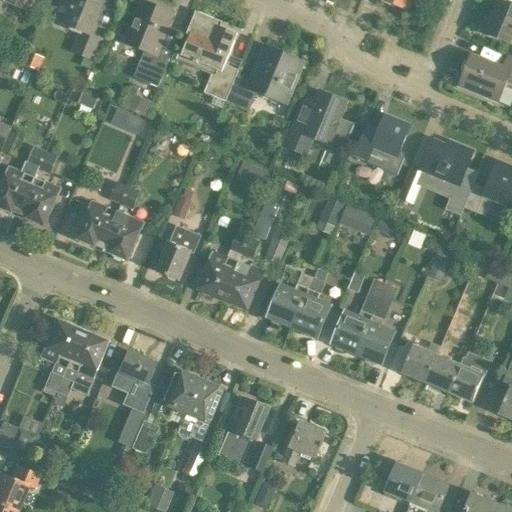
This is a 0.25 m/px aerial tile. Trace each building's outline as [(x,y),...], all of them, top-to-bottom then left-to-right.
[(0,0),(0,14),(2,15),(6,3),(29,13),(34,0),(0,0)] [(94,62),(115,8),(96,0),(60,0),(58,6),(70,11),(64,26),(80,33),(72,53),(94,62)] [(382,0),(407,10),(410,0),(382,0)] [(510,44),(511,44),(511,7),(499,2),(486,34),(510,44)] [(172,17),(141,5),(126,42),(145,50),(134,79),(158,89),(174,50),(161,45),(172,17)] [(204,93),(226,102),(237,76),(239,70),(226,65),(238,36),(197,19),(181,57),(214,70),(204,93)] [(266,46),(251,82),(237,76),(226,102),(225,103),(246,112),(249,113),(256,95),(280,105),(287,87),(292,89),(301,67),(282,60),(284,54),(266,46)] [(22,65),(39,72),(44,59),(27,53),(22,65)] [(470,57),(458,87),(498,103),(506,83),(511,85),(511,58),(507,57),(502,69),(470,57)] [(315,108),(304,103),(285,148),(305,157),(312,139),(329,146),(328,147),(342,153),(354,124),(340,119),(347,104),(321,93),(315,108)] [(127,96),(123,108),(146,117),(151,105),(127,96)] [(117,109),(111,124),(121,128),(127,114),(117,109)] [(383,153),(397,159),(410,127),(385,117),(379,132),(367,127),(355,157),(378,167),(383,153)] [(0,153),(10,130),(0,125),(0,153)] [(4,153),(15,158),(25,135),(14,130),(4,153)] [(455,150),(435,142),(423,171),(459,186),(473,153),(457,146),(455,150)] [(27,165),(39,170),(46,152),(34,147),(27,165)] [(57,157),(46,152),(39,170),(50,175),(57,157)] [(270,172),(242,162),(236,180),(264,190),(270,172)] [(511,209),(511,168),(498,163),(486,192),(473,186),(464,209),(485,217),(491,201),(511,209)] [(0,194),(0,206),(20,215),(36,178),(11,168),(0,194)] [(412,205),(424,176),(411,170),(399,200),(412,205)] [(60,188),(36,178),(20,215),(45,225),(60,188)] [(298,187),(287,182),(284,190),(294,195),(298,187)] [(110,201),(122,206),(130,188),(117,183),(110,201)] [(141,193),(130,188),(122,206),(134,211),(141,193)] [(193,193),(184,189),(173,215),(185,220),(193,202),(190,201),(193,193)] [(319,222),(335,228),(344,205),(328,199),(319,222)] [(79,240),(103,250),(119,212),(94,202),(79,240)] [(366,214),(347,207),(340,224),(359,232),(366,214)] [(143,222),(119,212),(103,250),(128,260),(143,222)] [(276,241),(275,241),(267,260),(279,265),(287,246),(286,245),(290,235),(289,235),(292,228),(284,225),(282,232),(281,231),(276,241)] [(195,254),(201,238),(176,228),(170,243),(157,272),(179,282),(192,253),(195,254)] [(243,256),(250,238),(238,233),(231,251),(243,256)] [(262,243),(250,238),(243,256),(254,261),(262,243)] [(428,277),(441,282),(454,248),(441,243),(428,277)] [(200,291),(224,301),(240,262),(216,252),(200,291)] [(264,272),(240,262),(224,301),(248,311),(264,272)] [(491,266),(486,279),(497,284),(503,271),(491,266)] [(511,274),(503,271),(497,284),(509,289),(511,281),(511,274)] [(295,328),(315,279),(303,274),(296,291),(283,286),(270,318),(295,328)] [(327,284),(321,281),(315,279),(295,328),(319,339),(333,306),(320,301),(327,284)] [(335,345),(359,355),(389,285),(378,281),(362,318),(349,313),(335,345)] [(399,290),(389,285),(359,355),(384,365),(397,333),(383,327),(399,290)] [(56,323),(40,360),(54,365),(50,373),(61,378),(65,370),(81,329),(75,326),(74,328),(70,326),(70,324),(63,321),(58,324),(56,323)] [(81,329),(65,370),(89,380),(92,374),(93,372),(97,362),(105,343),(103,339),(102,338),(95,334),(93,335),(90,334),(91,333),(85,331),(81,329)] [(427,384),(439,356),(443,348),(432,343),(428,352),(414,346),(402,374),(427,384)] [(149,400),(140,397),(144,384),(147,385),(155,365),(127,353),(118,374),(133,380),(122,406),(143,415),(149,400)] [(452,362),(439,356),(427,384),(450,394),(466,358),(456,353),(452,362)] [(467,353),(466,358),(450,394),(474,404),(491,363),(467,353)] [(159,403),(160,404),(155,416),(180,426),(185,414),(186,414),(201,378),(189,373),(187,377),(175,372),(166,392),(164,391),(159,403)] [(50,373),(44,388),(55,393),(61,378),(50,373)] [(56,393),(52,402),(61,406),(65,397),(66,397),(72,382),(61,378),(55,393),(56,393)] [(201,378),(186,414),(185,414),(180,426),(178,433),(179,434),(180,435),(181,436),(183,437),(184,437),(185,437),(188,437),(189,437),(203,443),(215,412),(213,411),(221,391),(211,387),(213,383),(201,378)] [(511,387),(499,414),(511,419),(511,387)] [(248,444),(249,440),(253,442),(266,410),(264,405),(257,402),(252,405),(241,400),(234,420),(232,419),(227,431),(216,456),(239,466),(240,462),(247,465),(255,447),(248,444)] [(157,428),(142,422),(131,449),(143,455),(157,428)] [(297,422),(286,448),(287,448),(281,463),(294,468),(300,453),(312,458),(323,432),(297,422)] [(37,437),(18,430),(14,440),(9,451),(28,459),(32,448),(37,437)] [(181,473),(194,479),(206,450),(193,445),(181,473)] [(387,492),(413,503),(424,475),(398,464),(387,492)] [(0,475),(0,505),(14,511),(17,511),(27,488),(33,491),(39,477),(17,468),(12,480),(0,475)] [(424,475),(413,503),(427,509),(434,511),(439,511),(451,486),(424,475)] [(189,496),(197,499),(202,488),(194,484),(189,496)] [(152,490),(146,505),(162,511),(163,511),(170,497),(152,490)] [(258,493),(253,505),(265,510),(268,504),(265,496),(258,493)] [(466,511),(497,511),(500,506),(473,495),(466,511)] [(230,511),(243,511),(246,507),(234,502),(230,511)]
